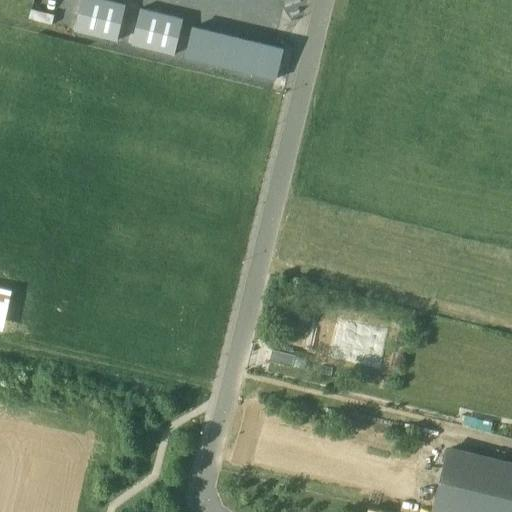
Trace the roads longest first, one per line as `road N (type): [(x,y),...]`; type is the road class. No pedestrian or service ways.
road 1 (residential): [(210,511),(204,484),(321,0)]
road 2 (track): [(113,511),(156,478),(165,431),(225,399)]
